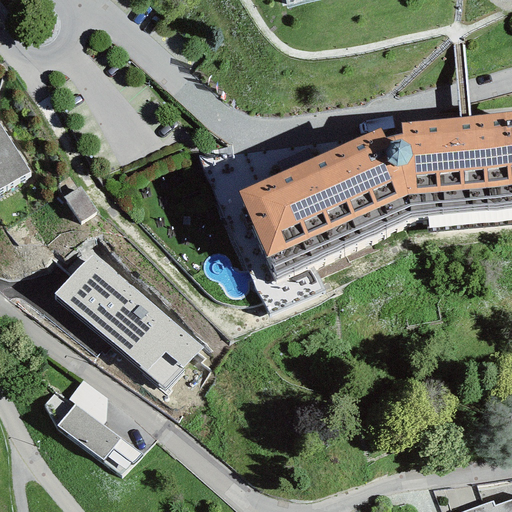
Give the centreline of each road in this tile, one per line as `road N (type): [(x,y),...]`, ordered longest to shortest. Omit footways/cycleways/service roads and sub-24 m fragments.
road 1 (residential): [(90,7),(217,119),(251,132),(360,121),(511,81)]
road 2 (residential): [(267,511),(0,306)]
road 3 (residential): [(511,465),(390,483),(323,511)]
road 4 (residential): [(90,7),(64,50),(28,77),(0,36)]
road 5 (residential): [(0,399),(73,511)]
